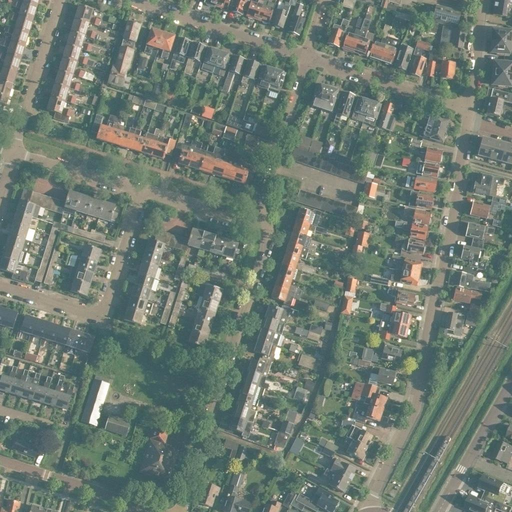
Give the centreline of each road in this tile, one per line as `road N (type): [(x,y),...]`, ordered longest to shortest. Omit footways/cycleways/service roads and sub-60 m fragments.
road 1 (unclassified): [(369,511),(419,387),(469,118)]
road 2 (residential): [(178,511),(262,245),(259,211)]
road 3 (residential): [(142,191),(101,311),(86,314),(0,287)]
road 4 (unclassified): [(304,59),(120,0)]
road 5 (unclassified): [(471,108),(304,59)]
road 6 (residential): [(158,511),(0,460)]
road 7 (residential): [(259,211),(304,59)]
road 8 (residential): [(11,149),(57,0)]
road 9 (residential): [(437,511),(511,381)]
road 10 (residential): [(142,191),(11,149)]
road 11 (residential): [(259,211),(240,221),(142,191)]
